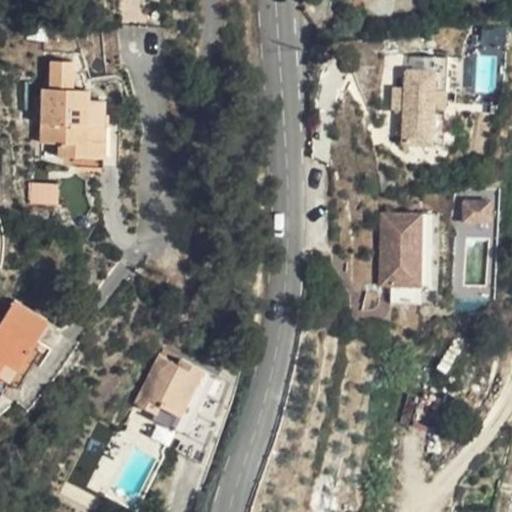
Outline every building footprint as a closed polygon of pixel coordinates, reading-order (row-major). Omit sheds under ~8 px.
[(449,144),(447,55),(400,56),(402,145),(449,144)] [(84,133),(101,133),(102,109),(85,108),(86,96),(67,94),(69,70),(49,68),(47,93),(38,92),(35,147),(52,149),(52,163),(83,166),(84,133)] [(98,167),(101,133),(84,133),(83,166),(98,167)] [(36,181),(34,199),(59,202),(61,184),(36,181)] [(495,219),(494,197),(466,198),(467,219),(495,219)] [(435,284),(434,211),(384,212),(385,276),(395,276),(395,284),(424,284),(435,284)] [(425,302),(424,284),(395,284),(395,302),(425,302)] [(0,398),(2,400),(8,386),(21,392),(47,339),(12,321),(0,347),(0,398)] [(185,357),(182,363),(161,353),(137,401),(159,411),(156,418),(189,433),(218,374),(185,357)]
